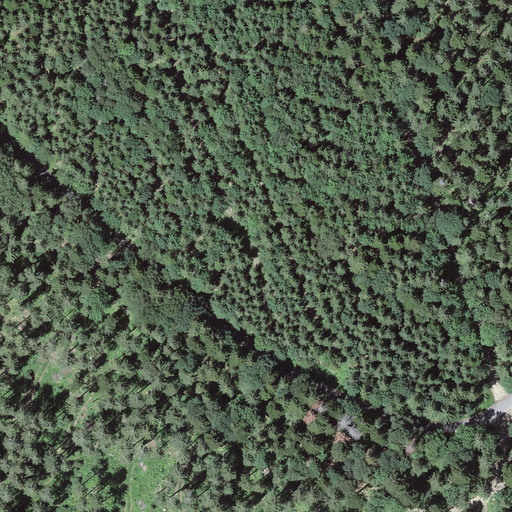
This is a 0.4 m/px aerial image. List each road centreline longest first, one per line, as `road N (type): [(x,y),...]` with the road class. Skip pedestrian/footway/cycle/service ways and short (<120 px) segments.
road 1 (unclassified): [(0,133),(188,301),(289,374),(394,419),(437,428),(511,404)]
road 2 (track): [(486,348),(390,70),(385,0)]
